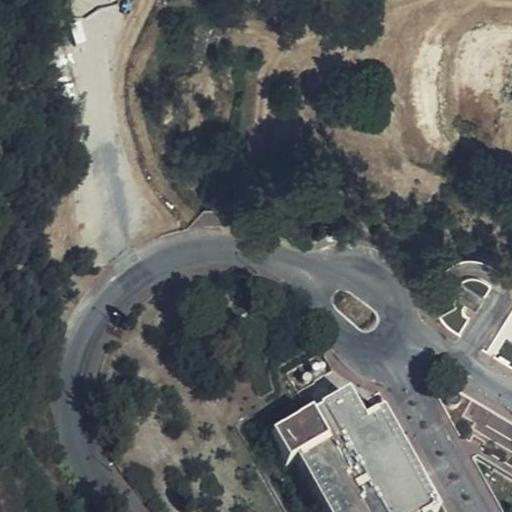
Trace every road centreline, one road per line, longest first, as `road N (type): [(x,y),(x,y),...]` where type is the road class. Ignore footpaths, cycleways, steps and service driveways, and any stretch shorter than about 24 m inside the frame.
road 1 (residential): [(127,511),(105,484),(79,395),(97,318),(128,280),(206,247),(257,249),(303,272)]
road 2 (residential): [(303,272),(340,328),(366,347),(383,347),(401,331)]
road 3 (residential): [(401,331),(394,297),(358,272),(303,272)]
road 4 (residential): [(401,331),(511,399)]
